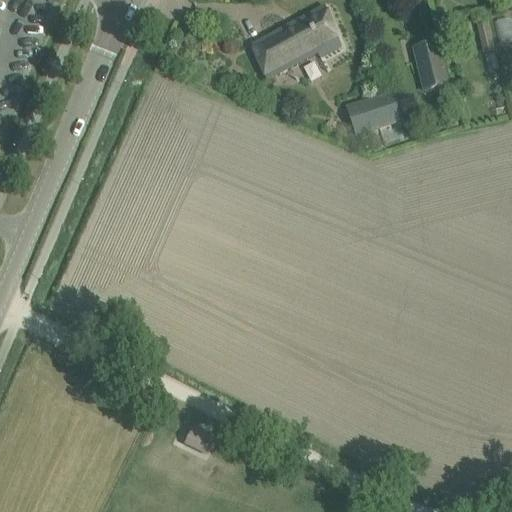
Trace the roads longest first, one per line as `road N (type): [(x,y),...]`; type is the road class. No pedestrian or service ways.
road 1 (track): [(0,306),(416,511)]
road 2 (tertiary): [(0,299),(124,0)]
